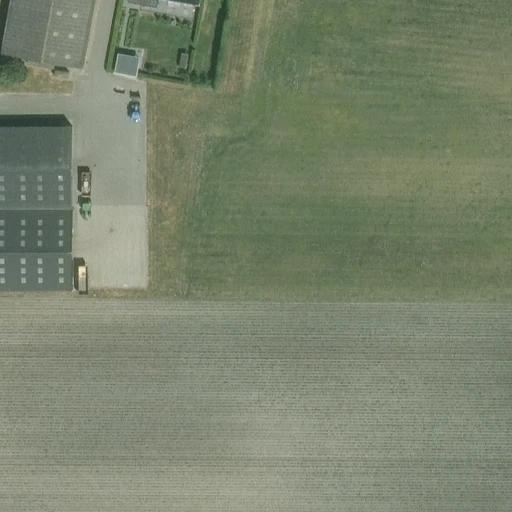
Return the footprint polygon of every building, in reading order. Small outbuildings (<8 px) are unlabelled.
[(13,0),(4,54),(84,68),(96,0),(13,0)] [(188,0),(199,2),(199,0),(129,0),(129,3),(159,8),(160,0),(188,0)] [(130,56),(119,54),(116,72),(127,74),(130,56)] [(72,125),(0,124),(0,286),(72,288),(72,206),(72,125)] [(127,280),(139,279),(138,252),(121,253),(122,260),(108,261),(109,273),(126,272),(127,280)]
